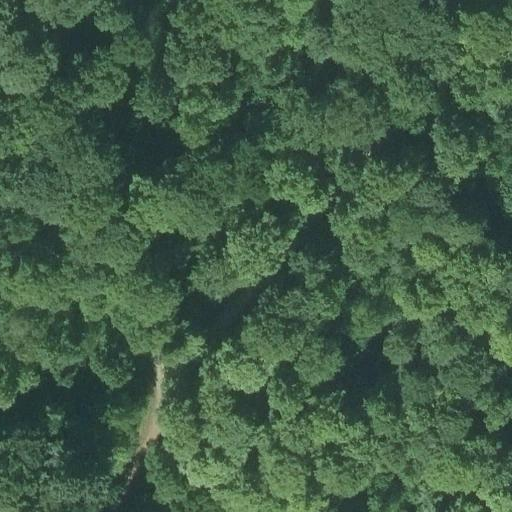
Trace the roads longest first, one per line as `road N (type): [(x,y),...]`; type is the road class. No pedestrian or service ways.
road 1 (unknown): [(511,103),(405,126),(376,145),(287,250),(163,359)]
road 2 (track): [(0,230),(110,286),(150,329),(163,359)]
road 3 (track): [(163,359),(161,407),(109,511)]
